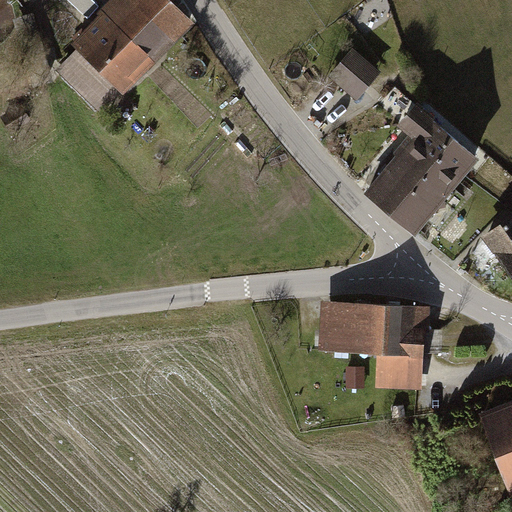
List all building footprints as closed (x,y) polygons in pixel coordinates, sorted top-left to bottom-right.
[(154,0),(115,0),(49,67),(96,113),(181,27),(154,0)] [(352,55),(328,79),(351,100),(374,75),(352,55)] [(412,134),(366,189),(412,227),(473,156),(415,107),(401,124),(412,134)] [(511,212),(481,236),(511,278),(511,212)] [(421,308),(329,305),(327,348),(379,350),(378,382),(418,383),(421,308)] [(362,366),(348,366),(348,387),(362,387),(362,366)] [(511,407),(479,420),(509,495),(511,493),(511,407)]
